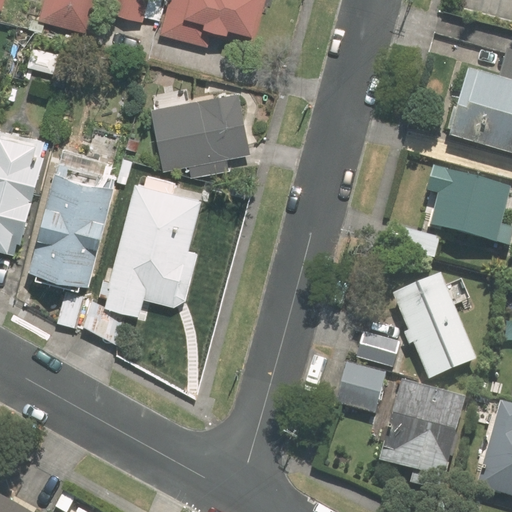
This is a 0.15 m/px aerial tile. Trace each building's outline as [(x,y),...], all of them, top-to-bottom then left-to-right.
[(142,16),(146,0),(43,0),(38,18),(88,32),(96,0),(115,0),(112,12),(141,20),(142,16)] [(251,44),(262,0),(146,0),(142,16),(163,21),(160,32),(207,45),(210,34),(251,44)] [(511,55),(506,54),(499,82),(466,74),(449,138),(511,154),(511,55)] [(228,170),(226,158),(249,153),(237,93),(151,110),(162,170),(188,165),(191,177),(228,170)] [(44,155),(48,141),(0,128),(0,250),(18,255),(22,241),(24,242),(47,155),(44,155)] [(112,175),(59,161),(56,172),(54,171),(29,269),(87,284),(113,187),(109,186),(112,175)] [(510,191),(443,174),(440,185),(430,182),(421,213),(432,216),(429,228),(496,245),(496,243),(506,245),(510,230),(500,227),(510,191)] [(184,185),(146,175),(144,184),(134,181),(109,279),(104,278),(100,293),(106,295),(103,306),(90,303),(84,326),(123,348),(132,314),(139,315),(143,299),(172,306),(186,296),(198,251),(189,249),(202,200),(182,194),(184,185)] [(476,361),(442,278),(394,298),(408,333),(404,335),(408,346),(413,344),(428,381),(476,361)] [(59,318),(79,323),(87,295),(66,290),(59,318)] [(396,344),(363,335),(356,360),(390,369),(396,344)] [(386,375),(347,364),(336,404),(376,414),(386,375)] [(445,480),(465,401),(402,385),(382,463),(413,471),(409,487),(436,494),(440,479),(445,480)] [(511,408),(498,405),(476,490),(511,499),(511,408)] [(14,509),(0,500),(0,511),(39,511),(33,509),(34,506),(19,498),(14,509)]
